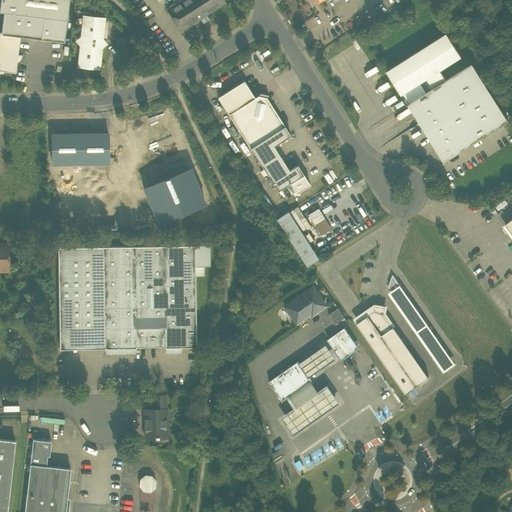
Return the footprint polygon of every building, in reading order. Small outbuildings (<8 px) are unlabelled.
[(0,0),(0,11),(4,12),(4,11),(44,16),(44,17),(66,20),(68,0),(0,0)] [(178,0),(166,8),(180,31),(226,2),(224,0),(178,0)] [(4,12),(1,33),(1,34),(20,36),(41,39),(44,17),(44,16),(4,11),(4,12)] [(81,37),(102,39),(105,18),(86,16),(86,23),(82,26),(81,37)] [(66,20),(44,17),(41,39),(64,42),(66,20)] [(15,73),(20,36),(1,34),(1,33),(0,32),(0,73),(3,73),(3,71),(15,73)] [(427,78),(433,89),(446,80),(440,70),(461,56),(447,33),(387,71),(402,94),(403,93),(420,83),(427,78)] [(78,67),(99,69),(102,39),(81,37),(78,67)] [(472,64),(446,80),(433,89),(426,93),(409,104),(408,104),(444,161),(508,121),(472,64)] [(228,114),(254,98),(244,81),(218,97),(228,114)] [(403,93),(409,104),(426,93),(420,83),(403,93)] [(228,114),(250,148),(284,126),(266,97),(258,96),(254,98),(228,114)] [(167,115),(121,134),(159,225),(205,206),(167,115)] [(290,135),(284,126),(250,148),(277,191),(290,183),(303,174),(297,165),(289,171),(273,146),(290,135)] [(108,134),(52,135),(52,164),(109,163),(108,134)] [(310,184),(303,174),(290,183),(296,193),(310,184)] [(318,258),(288,211),(276,219),(305,266),(318,258)] [(324,219),(314,225),(321,235),(331,229),(324,219)] [(194,245),(103,247),(104,338),(105,348),(136,348),(136,347),(164,346),(164,347),(196,347),(195,275),(195,266),(194,245)] [(209,245),(194,245),(195,266),(204,266),(210,266),(209,245)] [(59,339),(104,338),(103,247),(58,247),(59,339)] [(204,275),(204,266),(195,266),(195,275),(204,275)] [(388,286),(392,291),(400,285),(393,275),(388,286)] [(388,293),(443,372),(455,364),(400,285),(388,293)] [(296,314),(300,321),(315,311),(316,312),(325,306),(312,287),(284,306),(292,317),(296,314)] [(325,310),(328,315),(338,308),(334,303),(325,310)] [(367,317),(381,336),(393,327),(384,314),(385,308),(375,306),(374,312),(367,317)] [(328,315),(335,325),(336,324),(340,321),(345,318),(338,308),(328,315)] [(406,394),(416,386),(393,353),(381,336),(367,317),(357,324),(406,394)] [(336,324),(340,331),(344,328),(340,321),(336,324)] [(381,336),(393,353),(406,345),(393,327),(381,336)] [(359,348),(344,328),(340,331),(328,340),(342,360),(359,348)] [(59,349),(105,348),(104,338),(59,339),(59,349)] [(299,363),(309,377),(336,359),(326,345),(299,363)] [(429,378),(406,345),(393,353),(416,386),(429,378)] [(287,398),(287,397),(311,381),(312,380),(309,377),(299,363),(298,361),(269,381),(283,401),(287,398)] [(287,397),(294,408),(318,391),(311,381),(287,397)] [(327,385),(318,391),(294,408),(281,417),(294,435),(340,403),(327,385)] [(165,409),(166,409),(166,395),(153,395),(153,409),(165,409)] [(145,438),(166,438),(165,409),(153,409),(144,409),(145,438)] [(0,511),(7,511),(15,441),(0,439),(0,511)] [(33,439),(30,464),(46,466),(47,456),(49,456),(51,441),(33,439)] [(71,469),(46,466),(30,464),(24,511),(65,511),(67,499),(71,469)] [(143,491),(150,492),(155,488),(156,481),(152,476),(145,475),(140,479),(139,486),(143,491)]
